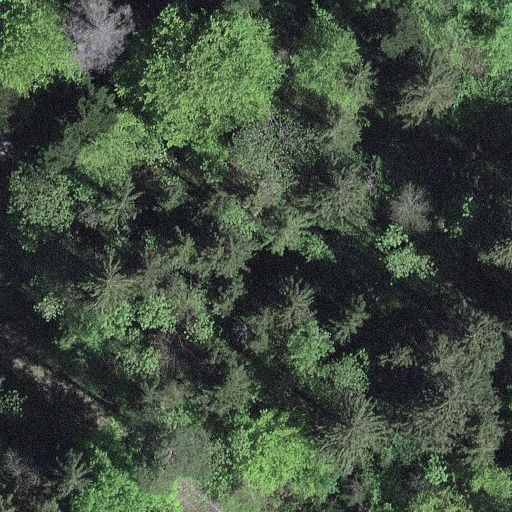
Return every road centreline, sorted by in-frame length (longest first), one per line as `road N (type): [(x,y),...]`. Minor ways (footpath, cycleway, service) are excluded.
road 1 (track): [(0,339),(95,431),(204,511)]
road 2 (track): [(0,138),(168,0)]
